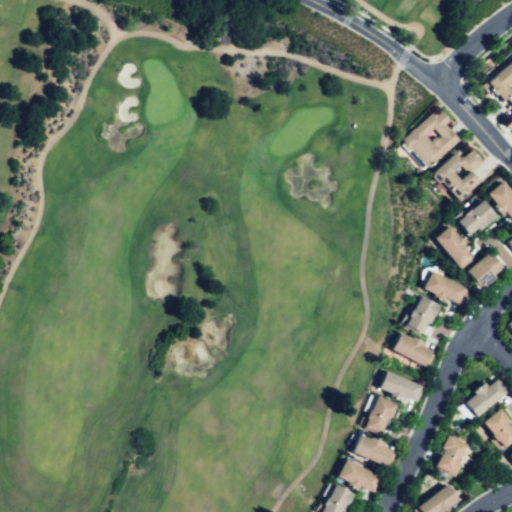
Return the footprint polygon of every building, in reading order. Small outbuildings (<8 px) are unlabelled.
[(511,53),(510,51),(478,79),(493,96),(503,88),(500,85),(511,76),(511,77),(511,89),(503,97),(511,106),(511,105),(511,53)] [(397,138),(427,112),(429,115),(435,109),(445,120),(439,125),(452,139),(421,166),(397,138)] [(449,150),(424,174),(452,202),(474,180),(468,175),(479,164),(465,149),(456,157),(449,150)] [(492,179),(511,201),(511,213),(503,222),(477,193),(492,179)] [(449,221),(473,200),(487,216),(462,237),(449,221)] [(425,235),(440,224),(467,258),(452,269),(425,235)] [(511,256),(498,241),(511,228),(511,256)] [(472,290),(459,271),(481,255),(495,274),(472,290)] [(416,289),(422,274),(462,290),(456,305),(416,289)] [(415,332),(397,323),(411,295),(429,304),(415,332)] [(511,340),(499,325),(511,314),(511,340)] [(382,350),(390,333),(429,352),(421,368),(382,350)] [(386,370),(421,385),(413,403),(379,388),(386,370)] [(456,407),(496,381),(504,393),(464,420),(456,407)] [(364,426),(378,396),(395,404),(382,434),(364,426)] [(480,424),(500,409),(511,424),(511,438),(499,449),(480,424)] [(436,466),(449,433),(467,440),(454,473),(436,466)] [(353,453),(359,435),(393,448),(387,465),(353,453)] [(337,475),(344,460),(379,476),(372,491),(337,475)] [(322,511),(335,484),(353,493),(343,511),(322,511)] [(422,511),(418,507),(447,485),(459,500),(443,511),(422,511)]
